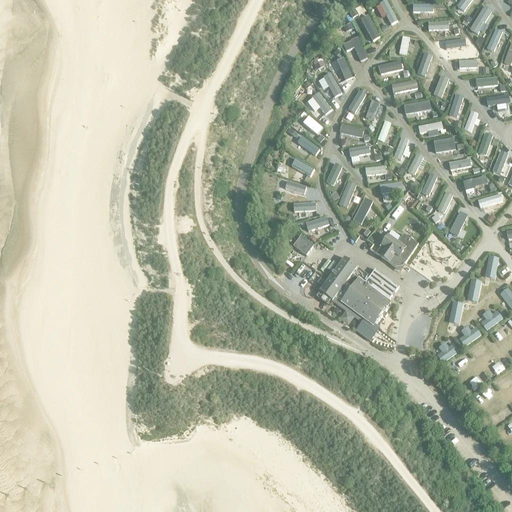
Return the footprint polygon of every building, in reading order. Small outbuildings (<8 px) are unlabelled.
[(473,0),(462,0),(456,9),(463,15),(473,0)] [(397,24),(387,2),(379,6),(390,28),(397,24)] [(365,4),(353,5),(354,13),(366,12),(365,4)] [(432,15),(432,7),(412,7),(412,15),(432,15)] [(491,14),(483,9),(469,33),(477,37),(491,14)] [(379,40),(367,18),(360,22),(371,44),(379,40)] [(447,32),(447,25),(427,26),(428,33),(447,32)] [(502,35),(495,32),(486,52),(493,55),(502,35)] [(358,39),(343,45),(347,54),(355,50),(361,63),(368,60),(358,39)] [(405,58),(408,41),(402,39),(398,57),(405,58)] [(465,50),(465,42),(444,45),(445,52),(465,50)] [(511,63),(511,46),(503,66),(510,69),(511,63)] [(424,80),(431,59),(424,56),(416,78),(424,80)] [(351,81),(343,61),(335,64),(344,84),(351,81)] [(317,74),(323,75),(326,65),(319,64),(317,74)] [(401,73),(399,65),(377,70),(379,79),(401,73)] [(341,96),(330,76),(322,80),(333,100),(341,96)] [(448,82),(441,79),(432,98),(440,101),(448,82)] [(497,89),(496,80),(475,82),(475,90),(497,89)] [(416,92),(414,84),(390,89),(392,97),(416,92)] [(365,98),(359,94),(347,112),(354,116),(365,98)] [(331,113),(317,96),(311,101),(324,118),(331,113)] [(463,100),(455,98),(448,119),(456,121),(463,100)] [(508,107),(507,98),(485,101),(486,110),(508,107)] [(379,107),(370,104),(364,121),(373,124),(379,107)] [(430,114),(428,105),(403,110),(405,119),(430,114)] [(477,117),(470,114),(463,133),(470,136),(477,117)] [(322,132),(307,119),(301,126),(316,138),(322,132)] [(382,145),(389,126),(384,124),(377,143),(382,145)] [(442,132),(440,125),(417,130),(419,137),(442,132)] [(361,141),(363,133),(340,129),(338,137),(361,141)] [(485,159),(492,138),(485,136),(478,157),(485,159)] [(318,152),(301,139),(296,145),(314,158),(318,152)] [(408,143),(401,141),(393,161),(400,163),(408,143)] [(455,154),(452,142),(433,145),(435,158),(455,154)] [(369,157),(368,149),(348,153),(349,161),(369,157)] [(508,157),(500,154),(492,175),(499,178),(508,157)] [(423,161),(416,157),(406,175),(413,179),(423,161)] [(313,173),(294,163),(291,169),(309,179),(313,173)] [(470,170),(469,163),(448,166),(449,174),(470,170)] [(332,190),(341,170),(334,166),(325,187),(332,190)] [(385,177),(384,169),(365,171),(365,179),(385,177)] [(291,177),(288,184),(309,192),(312,184),(291,177)] [(436,180),(430,177),(421,196),(428,199),(436,180)] [(487,188),(485,180),(461,185),(464,195),(474,192),(473,191),(487,188)] [(306,190),(286,184),(284,192),(303,198),(306,190)] [(346,212),(355,188),(347,185),(338,208),(346,212)] [(402,194),(401,185),(378,189),(379,198),(402,194)] [(336,190),(330,193),(333,200),(340,196),(336,190)] [(452,199),(446,196),(437,213),(443,217),(452,199)] [(501,204),(499,197),(478,203),(480,210),(501,204)] [(360,229),(372,206),(364,201),(352,225),(360,229)] [(315,213),(315,206),(296,207),(297,214),(315,213)] [(485,218),(491,222),(496,216),(490,211),(485,218)] [(467,220),(459,216),(449,236),(456,240),(467,220)] [(393,217),(385,225),(390,230),(398,222),(393,217)] [(328,229),(325,220),(305,226),(307,235),(328,229)] [(340,233),(335,236),(341,245),(345,242),(340,233)] [(388,239),(376,256),(383,261),(396,270),(402,269),(405,265),(418,247),(403,237),(397,245),(388,239)] [(301,238),(293,249),(306,258),(314,248),(301,238)] [(418,260),(414,260),(414,269),(427,268),(425,247),(418,247),(418,260)] [(320,275),(325,278),(337,262),(332,259),(320,275)] [(498,261),(489,259),(486,275),(495,277),(498,261)] [(357,269),(344,260),(319,293),(332,303),(335,299),(352,276),(357,269)] [(335,299),(332,303),(339,308),(353,319),(356,315),(364,321),(356,332),(371,342),(379,330),(378,331),(374,327),(382,316),(385,319),(387,316),(384,313),(390,305),(388,303),(399,289),(375,271),(364,286),(359,282),(364,275),(357,269),(352,276),(335,299)] [(293,282),(296,274),(287,271),(285,279),(293,282)] [(481,284),(471,282),(468,299),(477,301),(481,284)] [(302,284),(297,290),(308,297),(312,291),(302,284)] [(462,306),(453,304),(450,321),(459,323),(462,306)] [(481,326),(486,333),(503,320),(497,313),(492,317),(489,313),(483,317),(486,322),(481,326)] [(511,327),(507,320),(500,325),(507,336),(511,332),(511,327)] [(481,337),(475,329),(471,333),(467,329),(461,333),(464,338),(459,342),(465,349),(481,337)] [(470,346),(476,355),(483,350),(477,341),(470,346)] [(442,354),(437,358),(443,365),(459,353),(453,346),(448,349),(445,345),(438,350),(442,354)] [(498,361),(489,363),(491,372),(500,370),(498,361)] [(503,373),(494,378),(499,387),(508,382),(503,373)] [(462,386),(469,393),(480,383),(473,376),(462,386)] [(481,408),(488,402),(480,393),(473,400),(481,408)] [(493,410),(496,416),(503,411),(500,405),(493,410)] [(511,421),(498,428),(502,437),(511,432),(511,421)]
